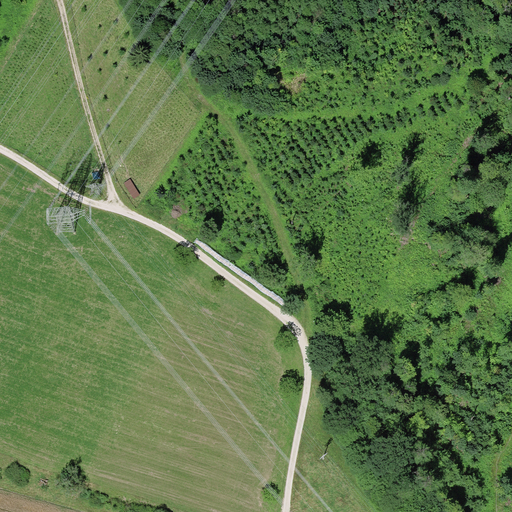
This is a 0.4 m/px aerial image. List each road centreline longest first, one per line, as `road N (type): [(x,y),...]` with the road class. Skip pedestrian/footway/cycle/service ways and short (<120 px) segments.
road 1 (track): [(0,147),(82,199),(177,237),(294,326),(306,345),(308,382),(283,511)]
road 2 (track): [(174,0),(186,75),(254,168),(294,268),(304,302),(302,339)]
road 3 (track): [(57,0),(115,208)]
